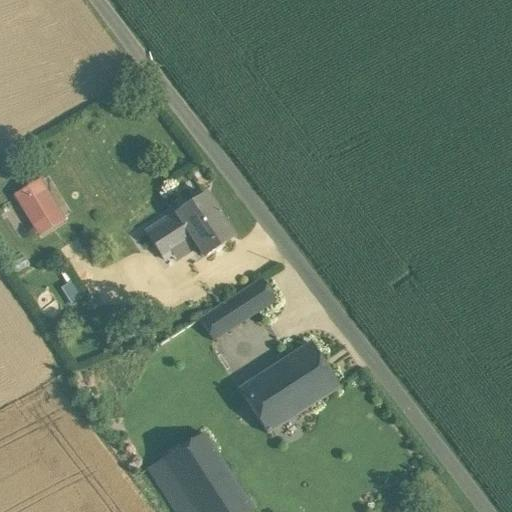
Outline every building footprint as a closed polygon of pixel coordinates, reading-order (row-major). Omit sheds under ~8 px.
[(40,179),(15,194),(40,232),(65,217),(40,179)] [(234,238),(206,194),(177,213),(194,240),(206,257),(234,238)] [(177,213),(147,232),(165,259),(194,240),(177,213)] [(262,279),(199,319),(213,342),(277,301),(262,279)] [(311,343),(239,390),(267,434),(340,388),(311,343)] [(253,511),(255,511),(204,434),(148,469),(175,511),(253,511)]
